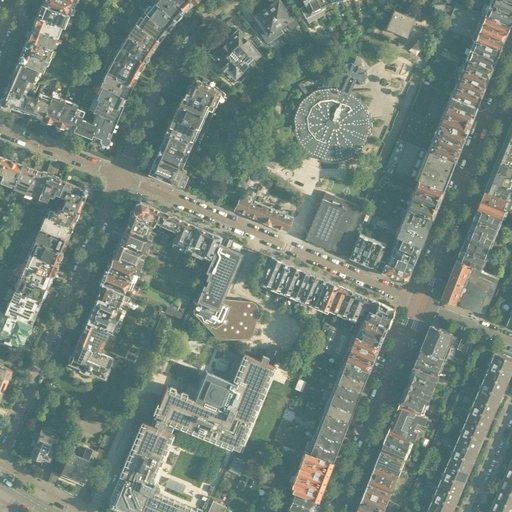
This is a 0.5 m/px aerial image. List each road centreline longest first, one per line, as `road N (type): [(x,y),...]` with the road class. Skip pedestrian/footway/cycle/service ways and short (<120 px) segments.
road 1 (residential): [(119,176),(417,301)]
road 2 (residential): [(0,462),(119,176)]
road 3 (tertiary): [(417,301),(511,67)]
road 4 (tertiary): [(334,511),(417,301)]
road 5 (residential): [(236,0),(181,51),(119,176)]
road 6 (residential): [(119,176),(0,129)]
